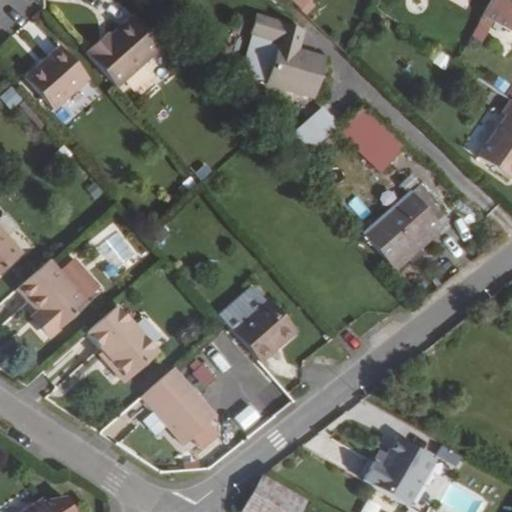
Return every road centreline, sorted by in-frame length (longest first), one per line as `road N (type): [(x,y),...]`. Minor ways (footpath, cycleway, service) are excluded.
road 1 (unclassified): [(183,511),(511,260)]
road 2 (tertiary): [(178,511),(114,483),(0,409)]
